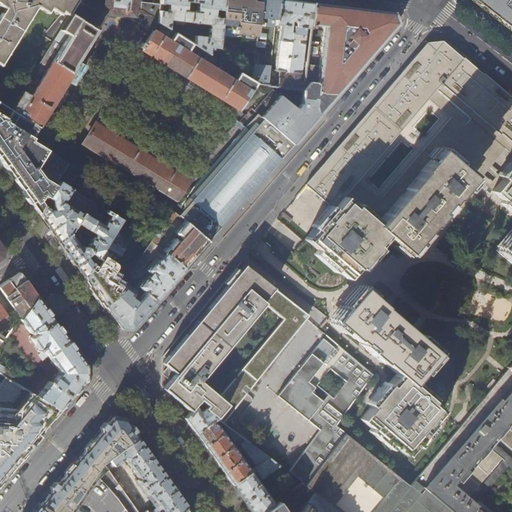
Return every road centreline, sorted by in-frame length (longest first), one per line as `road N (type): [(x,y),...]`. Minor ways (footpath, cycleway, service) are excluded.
road 1 (residential): [(240,229),(431,4)]
road 2 (residential): [(240,229),(311,291),(323,318),(379,372),(344,421)]
road 3 (residential): [(119,373),(240,229)]
road 4 (residential): [(2,511),(119,373)]
road 5 (secondary): [(119,373),(218,511)]
road 6 (secondary): [(34,250),(119,373)]
